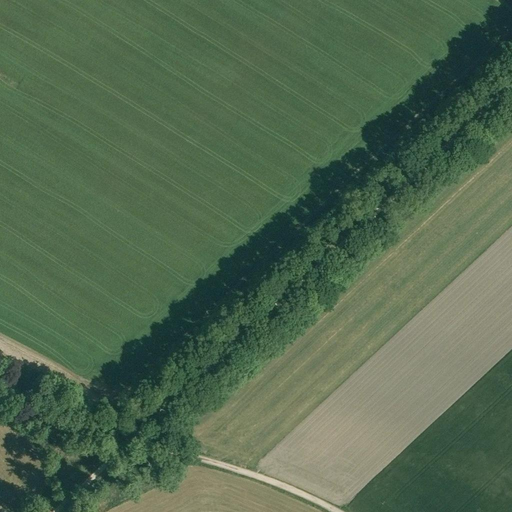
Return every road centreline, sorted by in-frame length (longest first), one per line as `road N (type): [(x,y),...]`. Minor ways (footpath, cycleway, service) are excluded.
road 1 (residential): [(52,511),(511,81)]
road 2 (track): [(0,376),(68,412),(261,476),(337,511)]
